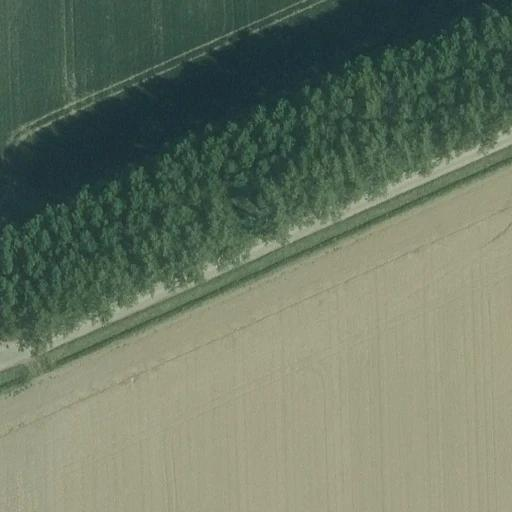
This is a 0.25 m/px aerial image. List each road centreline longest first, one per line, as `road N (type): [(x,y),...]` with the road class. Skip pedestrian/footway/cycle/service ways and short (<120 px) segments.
road 1 (track): [(511,39),(0,269)]
road 2 (unclassified): [(0,363),(511,134)]
